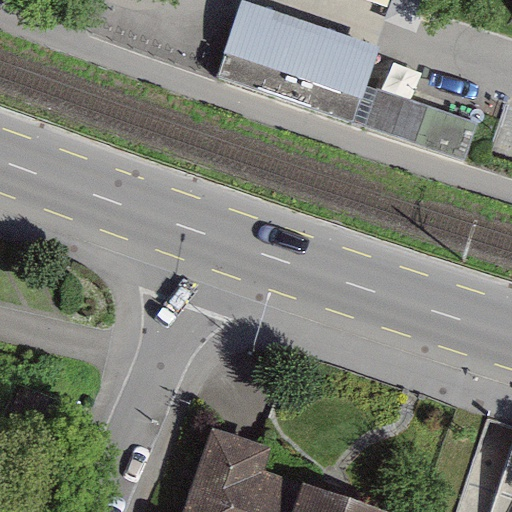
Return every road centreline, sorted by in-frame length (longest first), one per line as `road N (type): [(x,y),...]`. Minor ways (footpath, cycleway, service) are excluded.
road 1 (primary): [(210,236),(511,336)]
road 2 (residential): [(210,236),(99,511)]
road 3 (primary): [(0,160),(210,236)]
